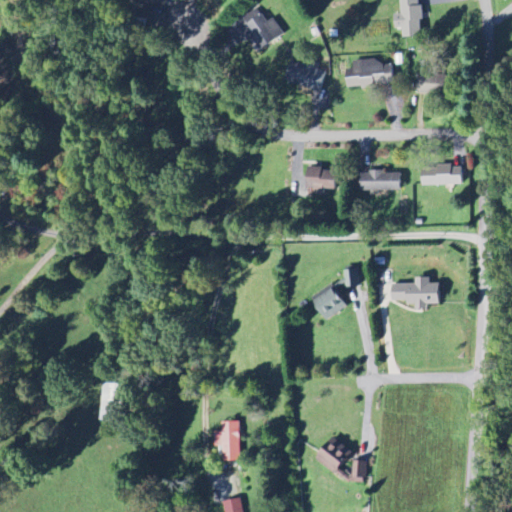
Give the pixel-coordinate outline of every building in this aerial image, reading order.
[(395,16),(395,29),(403,29),(403,38),(423,37),(422,0),(400,1),(401,16),(395,16)] [(395,85),(393,61),(354,65),(354,70),(346,70),(349,90),(395,85)] [(285,88),(321,96),(327,71),(291,63),(285,88)] [(419,94),(450,94),(450,78),(419,79),(419,94)] [(463,186),(463,166),(424,167),(424,186),(463,186)] [(322,171),(322,168),(309,167),(308,195),(326,195),(326,191),(337,191),(337,172),(322,171)] [(402,192),(401,172),(361,173),(362,193),(402,192)] [(346,289),(361,288),(359,270),(345,271),(346,289)] [(440,284),(430,284),(430,279),(414,279),(414,285),(392,285),(393,303),(416,303),(416,311),(428,311),(428,306),(440,306),(440,284)] [(347,310),(332,286),(312,299),(326,323),(347,310)] [(121,385),(103,385),(101,422),(120,423),(121,385)] [(222,463),(242,462),(241,423),(223,424),(223,433),(215,433),(216,448),(222,448),(222,463)] [(353,453),(334,438),(317,459),(346,483),(353,475),(360,480),(368,470),(351,456),(353,453)] [(224,504),(225,511),(243,511),(241,500),(224,504)]
